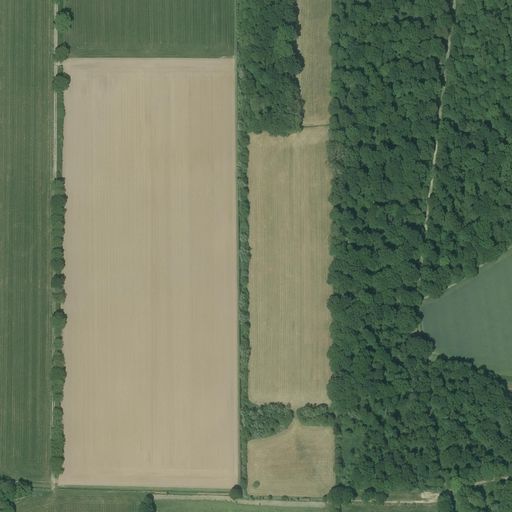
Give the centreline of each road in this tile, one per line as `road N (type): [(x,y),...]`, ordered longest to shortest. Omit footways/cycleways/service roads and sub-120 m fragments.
road 1 (track): [(55,0),(52,490)]
road 2 (track): [(447,0),(422,315),(426,357)]
